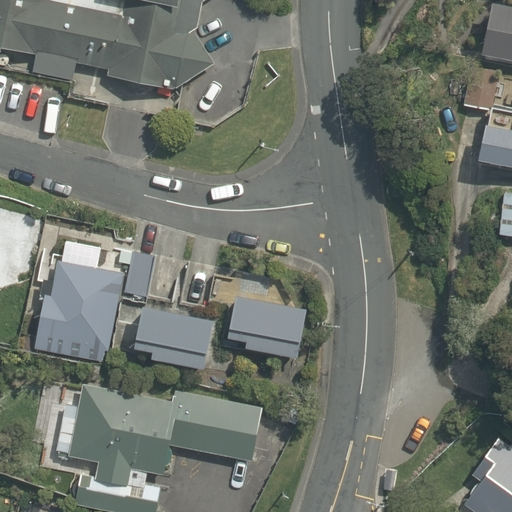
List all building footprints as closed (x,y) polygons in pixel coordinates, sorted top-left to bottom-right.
[(75,79),(78,62),(110,69),(109,75),(176,88),(176,87),(179,88),(217,63),(197,34),(198,31),(200,29),(205,3),(209,0),(0,0),(0,46),(38,54),(34,71),(75,79)] [(511,2),(502,0),(487,0),(475,55),(511,63),(511,2)] [(511,106),(482,101),(471,164),(476,165),(511,171),(511,106)] [(511,196),(502,195),(496,235),(511,237),(511,196)] [(123,276),(55,264),(48,304),(40,303),(31,351),(108,365),(123,276)] [(95,465),(92,483),(124,488),(127,471),(161,477),(166,447),(250,461),(260,405),(172,390),(169,403),(82,388),(69,461),(95,465)] [(454,506),(463,511),(511,511),(511,455),(493,444),(454,506)]
